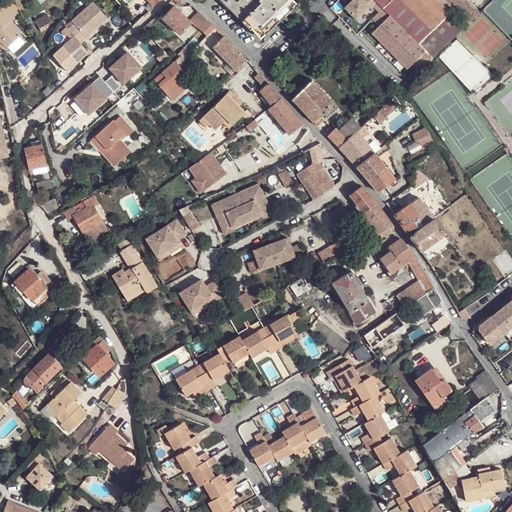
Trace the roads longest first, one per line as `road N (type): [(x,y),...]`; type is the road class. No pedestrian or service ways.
road 1 (residential): [(254,61),(380,199),(508,392)]
road 2 (residential): [(80,279),(37,221),(16,130),(164,0)]
road 3 (unclassified): [(275,511),(225,427),(304,381),(384,511)]
road 4 (unknown): [(209,261),(359,177)]
road 5 (residential): [(6,390),(66,322),(80,279)]
